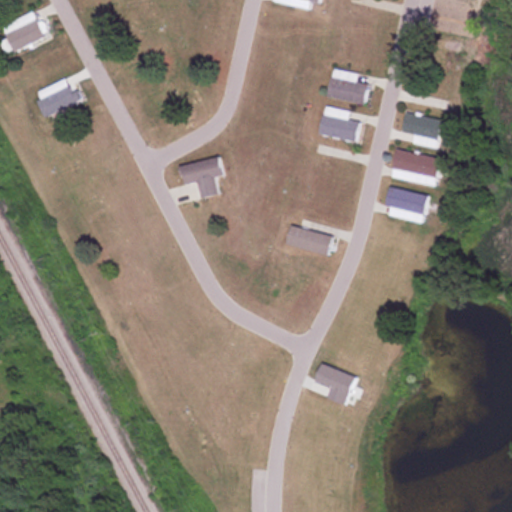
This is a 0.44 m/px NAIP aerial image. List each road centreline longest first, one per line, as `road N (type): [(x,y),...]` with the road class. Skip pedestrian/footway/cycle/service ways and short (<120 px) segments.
road 1 (residential): [(408,0),(353,252),(272,440),(267,511)]
road 2 (residential): [(55,0),(218,301),(306,347)]
road 3 (residential): [(143,161),(208,130),(224,109),(248,0)]
